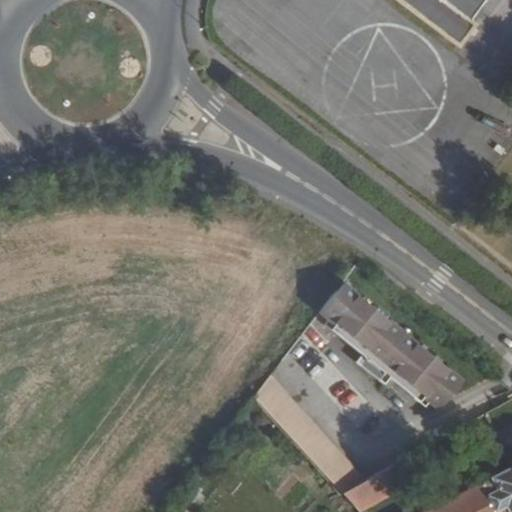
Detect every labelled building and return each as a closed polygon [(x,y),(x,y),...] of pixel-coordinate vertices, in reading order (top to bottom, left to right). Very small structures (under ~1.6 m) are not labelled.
[(472,20),(487,0),(402,0),(460,44),(476,24),(472,20)] [(330,319),(429,399),(436,405),(442,402),(460,381),(341,284),(320,311),(330,319)] [(326,324),(383,371),(394,380),(425,404),(429,399),(330,319),(326,324)] [(377,378),(388,387),(394,380),(383,371),(377,378)] [(254,398),(342,492),(367,478),(270,375),(253,397),(254,398)] [(415,452),(392,464),(395,470),(418,457),(415,452)] [(511,511),(511,463),(417,511),(511,511)] [(367,478),(342,492),(355,506),(401,481),(395,470),(392,464),(367,478)]
